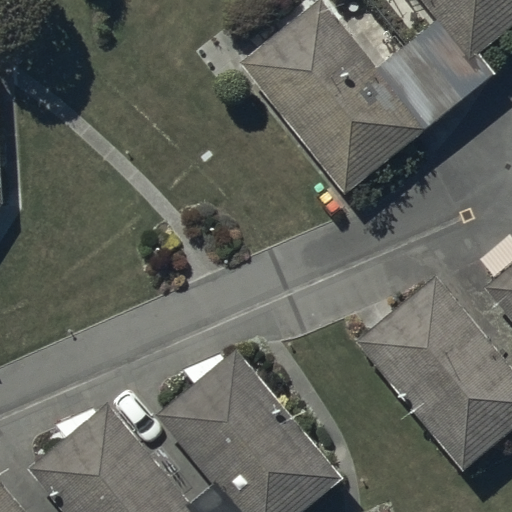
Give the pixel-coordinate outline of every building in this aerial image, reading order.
[(511,0),(413,0),(477,69),(511,37),(511,0)] [(244,74),(344,199),(427,135),(327,9),(244,74)] [(511,324),(511,281),(491,299),(511,324)] [(357,354),(460,483),(511,441),(511,387),(435,291),(357,354)] [(235,511),(314,511),(344,487),(239,364),(164,428),(235,511)] [(59,511),(184,511),(117,423),(37,483),(59,511)] [(0,511),(13,511),(0,495),(0,511)]
